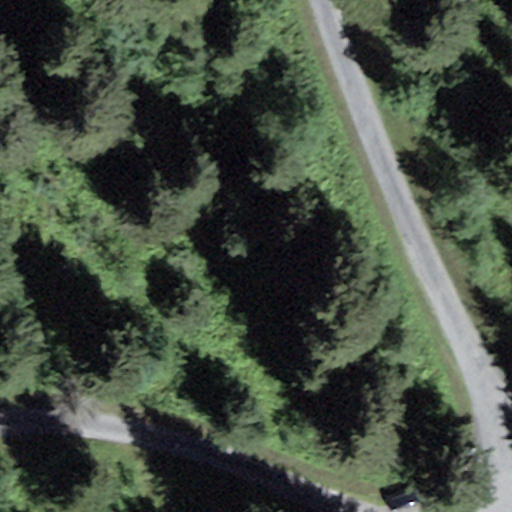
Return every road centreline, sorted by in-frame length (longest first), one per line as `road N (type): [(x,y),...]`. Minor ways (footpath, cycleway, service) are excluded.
road 1 (unclassified): [(332,0),(401,191),(511,447)]
road 2 (track): [(364,511),(227,458),(93,435),(0,432)]
